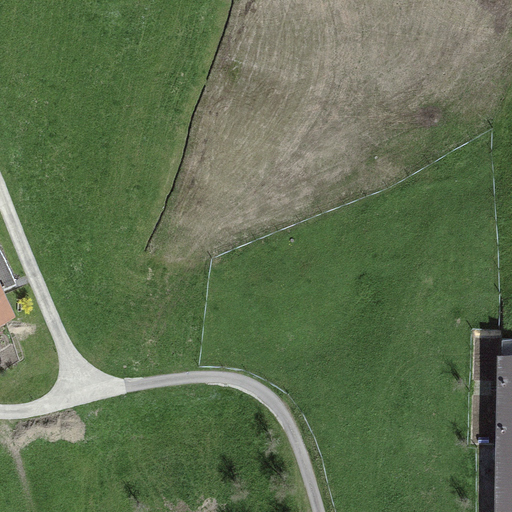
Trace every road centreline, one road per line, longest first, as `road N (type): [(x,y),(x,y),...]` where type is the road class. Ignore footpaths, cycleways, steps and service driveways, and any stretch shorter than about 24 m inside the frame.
road 1 (track): [(0,415),(232,381),(281,408),(317,511)]
road 2 (track): [(78,400),(0,191)]
